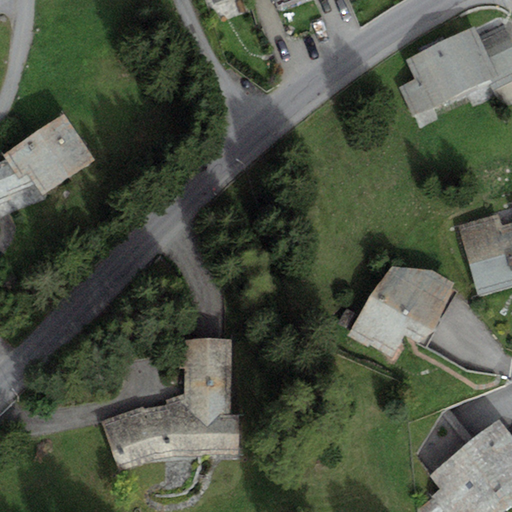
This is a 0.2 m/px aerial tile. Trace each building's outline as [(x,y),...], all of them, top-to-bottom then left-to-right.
[(263,0),(268,11),(296,0),(263,0)] [(471,35),(403,64),(426,116),(493,86),(471,35)] [(6,151),(35,195),(82,165),(53,121),(6,151)] [(511,229),(462,244),(474,286),(511,274),(511,229)] [(369,300),(424,336),(455,289),(400,253),(369,300)] [(214,347),(178,346),(177,407),(121,417),(128,461),(177,451),(222,451),(222,421),(214,421),(214,347)] [(454,511),(496,511),(511,500),(511,456),(490,428),(427,477),(454,511)]
